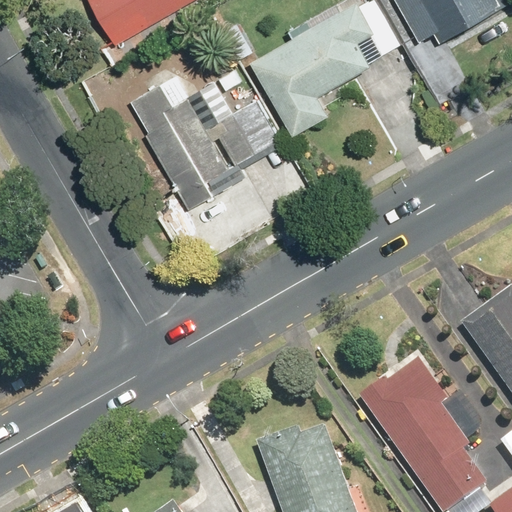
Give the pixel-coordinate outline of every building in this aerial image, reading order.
[(93,0),(119,47),(205,0),(93,0)] [(300,37),(256,62),(298,137),(336,116),(324,95),(389,58),(377,36),(382,34),(365,3),(356,8),(351,0),(345,0),(295,29),(300,37)] [(400,0),(426,42),(436,36),(441,43),(508,1),(507,0),(400,0)] [(223,196),(220,190),(294,149),(264,95),(243,106),(233,88),(225,93),(218,81),(195,94),(184,73),(135,100),(154,133),(151,134),(159,149),(147,155),(161,180),(173,174),(194,212),(223,196)] [(511,287),(466,321),(511,385),(511,287)] [(381,380),(363,393),(448,511),(453,511),(501,477),(448,404),(458,397),(422,347),(379,378),(381,380)] [(305,424),(262,438),(285,511),(364,511),(335,422),(307,431),(305,424)] [(511,511),(511,490),(493,503),(499,511),(511,511)] [(187,511),(177,497),(157,511),(187,511)]
